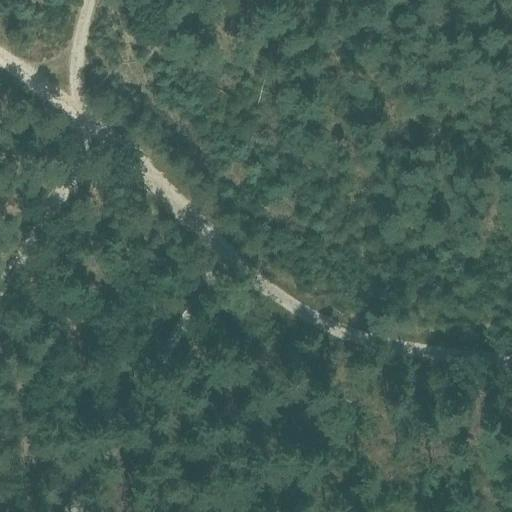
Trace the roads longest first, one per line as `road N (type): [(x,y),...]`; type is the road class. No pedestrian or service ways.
road 1 (track): [(79,128),(267,284),(332,312),(511,346)]
road 2 (track): [(73,511),(229,260)]
road 3 (track): [(0,254),(79,128)]
